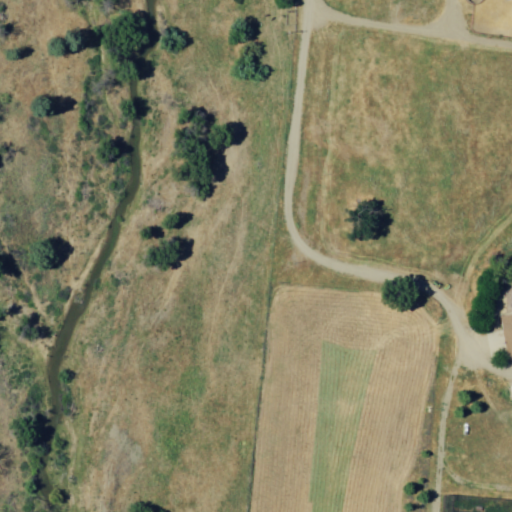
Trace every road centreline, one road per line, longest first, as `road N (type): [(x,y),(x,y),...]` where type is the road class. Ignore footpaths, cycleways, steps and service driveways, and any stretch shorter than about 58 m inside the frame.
road 1 (track): [(465,34),(434,511)]
road 2 (track): [(319,0),(307,243),(324,255),(455,263)]
road 3 (track): [(451,312),(511,191),(508,40),(473,37),(443,21)]
road 4 (track): [(321,16),(424,29),(443,21),(448,0)]
